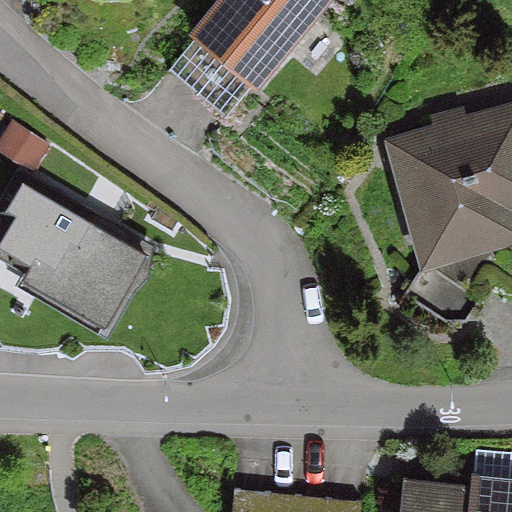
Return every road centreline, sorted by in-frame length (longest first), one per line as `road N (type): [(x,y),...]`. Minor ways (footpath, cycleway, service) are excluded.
road 1 (residential): [(285,397),(278,282),(249,220),(224,196),(0,53)]
road 2 (residential): [(285,397),(0,395)]
road 3 (residential): [(511,390),(285,397)]
